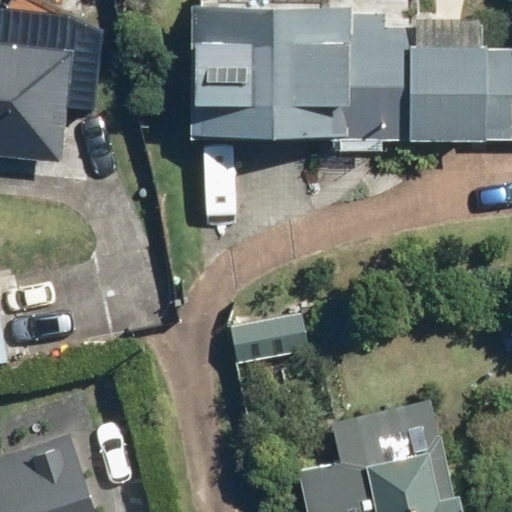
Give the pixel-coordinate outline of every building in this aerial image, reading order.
[(511,24),(468,23),(469,3),(417,0),(178,0),(174,119),(205,120),(205,138),(204,144),(310,148),(310,142),(511,149),(511,24)] [(0,163),(52,168),(62,53),(0,47),(0,163)] [(0,365),(8,364),(0,319),(0,365)] [(288,470),(294,511),(458,511),(447,443),(436,445),(428,394),(324,411),(333,462),(288,470)] [(0,458),(0,511),(94,511),(80,442),(0,458)]
